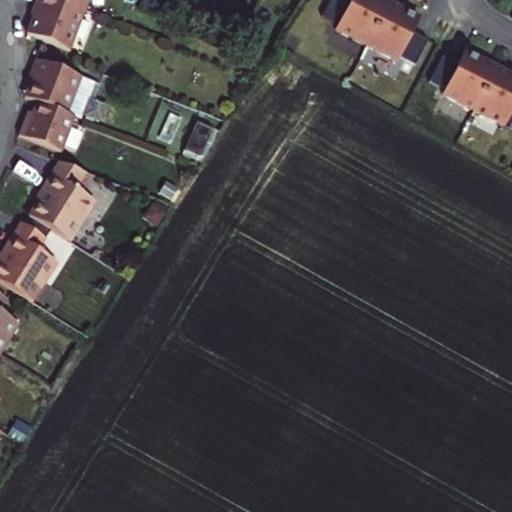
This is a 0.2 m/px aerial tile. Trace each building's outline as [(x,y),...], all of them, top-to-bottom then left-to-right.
[(85,11),(56,0),(35,0),(33,7),(37,9),(27,35),(69,51),(85,11)] [(56,0),(85,11),(89,0),(56,0)] [(366,46),(387,6),(376,0),(350,0),(350,1),(349,0),(330,0),(321,18),(337,26),(335,30),(366,46)] [(388,3),(387,6),(404,14),(405,12),(388,3)] [(387,6),(366,46),(399,64),(401,59),(415,66),(428,41),(414,34),(421,20),(405,12),(404,14),(387,6)] [(470,115),(494,70),(479,63),(480,60),(464,52),(457,66),(442,57),(429,82),(444,90),(440,100),(470,115)] [(33,75),(24,98),(37,103),(67,115),(82,78),(35,60),(29,74),(33,75)] [(494,70),(495,68),(480,60),(479,63),(494,70)] [(495,68),(494,70),(509,78),(510,76),(495,68)] [(494,70),(470,115),(501,131),(506,122),(511,125),(511,76),(510,76),(509,78),(494,70)] [(23,122),(18,136),(61,153),(74,118),(67,115),(37,103),(29,124),(23,122)] [(193,126),(182,156),(202,164),(213,133),(193,126)] [(39,191),(24,215),(65,240),(90,201),(72,189),(83,172),(53,161),(35,190),(39,191)] [(0,262),(0,284),(31,304),(56,264),(37,253),(45,240),(20,224),(1,253),(4,255),(0,262)] [(0,301),(2,298),(0,296),(0,343),(13,323),(0,314),(0,301)] [(10,435),(18,440),(26,428),(17,423),(10,435)]
